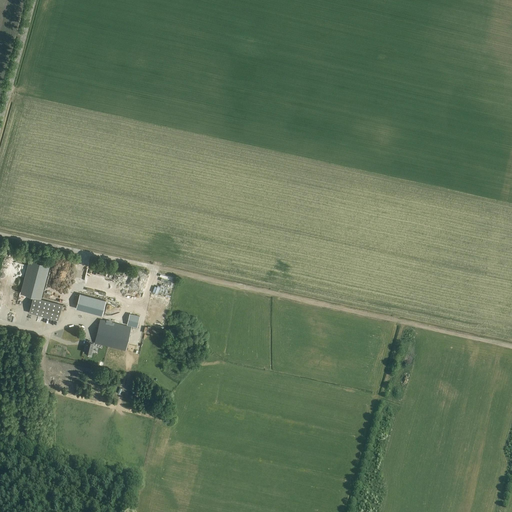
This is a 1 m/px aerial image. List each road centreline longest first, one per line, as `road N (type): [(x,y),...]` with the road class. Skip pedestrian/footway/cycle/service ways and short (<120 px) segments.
road 1 (track): [(511,346),(0,233)]
road 2 (unclassified): [(0,122),(33,0)]
